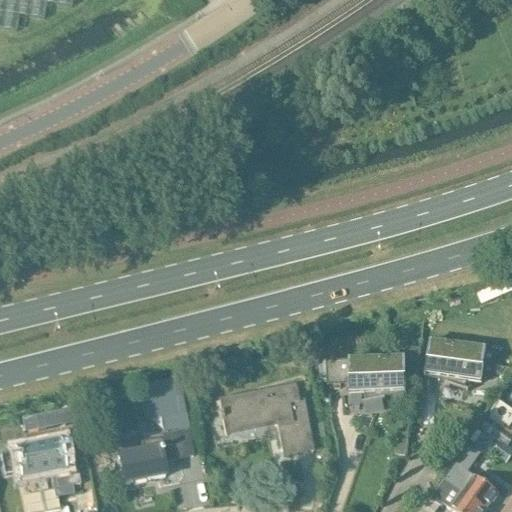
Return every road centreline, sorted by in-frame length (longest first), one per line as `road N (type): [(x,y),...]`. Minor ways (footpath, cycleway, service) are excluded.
road 1 (primary): [(511,185),(366,231),(0,322)]
road 2 (primary): [(0,373),(511,236)]
road 3 (tertiary): [(0,143),(99,95),(253,0)]
